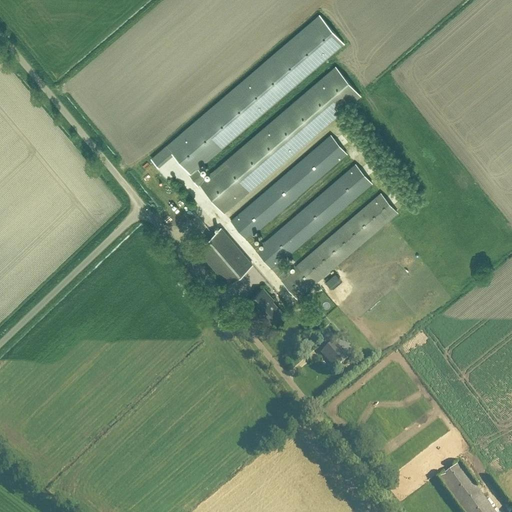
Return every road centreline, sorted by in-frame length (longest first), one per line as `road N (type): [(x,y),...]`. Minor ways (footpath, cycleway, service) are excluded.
road 1 (unclassified): [(390,511),(142,207)]
road 2 (unclassified): [(142,207),(0,34)]
road 3 (unclassified): [(0,343),(142,207)]
